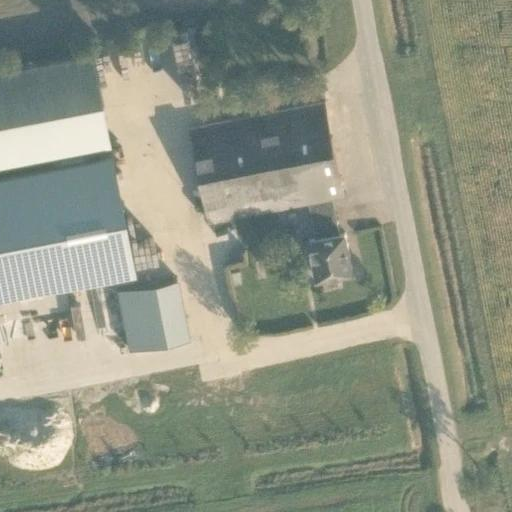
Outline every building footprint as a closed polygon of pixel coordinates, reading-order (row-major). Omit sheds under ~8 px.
[(236,5),(237,25),(249,25),(248,4),(236,5)] [(0,64),(0,160),(70,147),(97,141),(109,139),(91,47),(0,64)] [(344,193),(325,99),(190,125),(209,220),(309,200),(316,236),(309,237),(317,276),(352,269),(345,230),(339,231),(333,195),(344,193)] [(111,149),(99,152),(97,141),(70,147),(72,157),(0,171),(0,292),(134,267),(111,149)] [(176,275),(117,287),(128,346),(188,335),(176,275)] [(298,347),(297,338),(264,340),(265,349),(298,347)]
